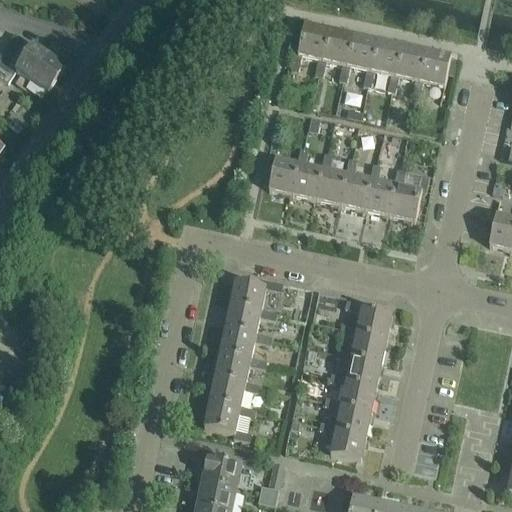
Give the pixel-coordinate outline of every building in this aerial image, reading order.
[(302,64),(318,67),(327,36),(305,32),(298,61),(294,60),(291,77),(299,79),(302,64)] [(327,36),(318,67),(315,83),(323,84),(326,69),(342,73),(346,73),(351,42),(327,36)] [(65,72),(17,41),(0,65),(0,84),(8,90),(16,77),(20,80),(21,81),(31,87),(48,99),(65,72)] [(346,73),(342,73),(339,88),(347,90),(351,75),(367,78),(371,79),(378,47),(351,42),(346,73)] [(371,79),(367,78),(364,93),(371,95),(375,80),(391,83),(394,84),(399,52),(378,47),(371,79)] [(394,84),(391,83),(388,98),(396,100),(399,85),(415,89),(419,90),(425,58),(399,52),(394,84)] [(419,90),(415,89),(412,104),(420,105),(423,91),(445,95),(452,63),(425,58),(419,90)] [(20,80),(15,88),(26,95),(31,87),(21,81),(20,80)] [(348,116),(347,124),(361,127),(363,119),(348,116)] [(269,197),(296,203),(301,171),(306,172),(309,157),(301,155),(298,170),(276,166),(269,197)] [(301,171),(296,203),(319,208),(326,176),(330,177),(333,162),(325,160),(322,175),(306,172),(301,171)] [(326,176),(319,208),(344,213),(350,182),(354,182),(357,168),(349,166),(346,181),(330,177),(326,176)] [(350,182),(344,213),(367,218),(374,187),(378,188),(381,173),(373,171),(370,186),(354,182),(350,182)] [(374,187),(367,218),(390,223),(398,193),(403,193),(406,178),(397,176),(394,191),(378,188),(374,187)] [(398,193),(390,223),(416,229),(423,197),(428,199),(430,183),(423,181),(420,197),(403,193),(398,193)] [(490,253),(511,257),(511,224),(496,221),(490,253)] [(236,288),(230,314),(262,321),(261,325),(276,328),(278,320),(262,317),(267,295),(283,298),(285,291),(255,285),(254,292),(236,288)] [(360,319),(357,335),(356,339),(387,345),(392,322),(361,315),(362,311),(346,308),(345,316),(360,319)] [(230,314),(225,337),(256,345),(255,349),(271,352),(273,344),(257,341),(261,325),(262,321),(230,314)] [(316,316),(314,329),(325,331),(327,318),(316,316)] [(355,343),(351,360),(351,364),(382,370),(387,345),(356,339),(357,335),(342,332),(340,340),(355,343)] [(225,337),(221,359),(251,369),(250,373),(265,376),(267,368),(252,365),(255,349),(256,345),(225,337)] [(350,367),(346,383),(345,387),(377,394),(382,370),(351,364),(351,360),(337,356),(335,364),(350,367)] [(221,359),(215,386),(246,393),(245,397),(260,401),(262,392),(247,389),(250,373),(251,369),(221,359)] [(333,380),(332,384),(330,388),(344,391),(344,392),(341,408),(341,407),(340,412),(372,419),(377,394),(345,387),(346,383),(333,380)] [(215,386),(209,411),(240,418),(240,422),(255,425),(257,417),(241,413),(245,397),(246,393),(215,386)] [(340,416),(336,432),(335,436),(366,445),(372,419),(340,412),(341,407),(327,405),(325,412),(340,416)] [(237,438),(240,422),(240,418),(209,411),(204,435),(235,441),(234,445),(250,449),(252,441),(237,438)] [(292,427),(290,435),(299,437),(300,429),(292,427)] [(361,469),(366,445),(335,436),(336,432),(321,429),(320,433),(319,437),(334,440),(330,462),(361,469)] [(207,465),(202,490),(236,497),(241,473),(249,475),(251,466),(235,462),(233,470),(207,465)] [(202,490),(197,511),(233,511),(236,497),(202,490)] [(262,493),(260,502),(277,505),(279,497),(262,493)] [(258,511),(264,511),(275,511),(277,505),(260,502),(258,511)]
